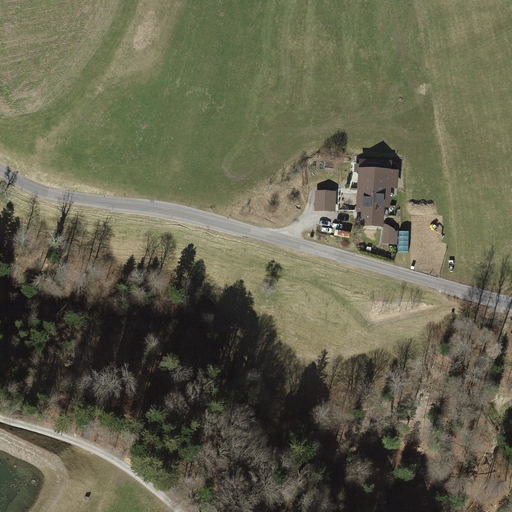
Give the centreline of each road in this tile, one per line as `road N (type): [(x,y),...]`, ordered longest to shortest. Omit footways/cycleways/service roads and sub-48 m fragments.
road 1 (tertiary): [(511,303),(241,228),(60,196),(0,169)]
road 2 (track): [(181,511),(123,464),(0,417)]
